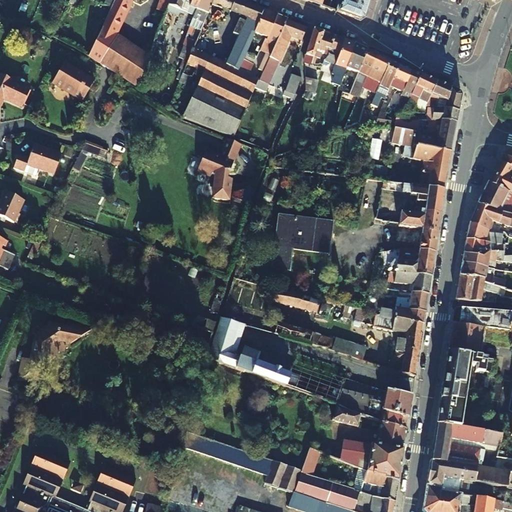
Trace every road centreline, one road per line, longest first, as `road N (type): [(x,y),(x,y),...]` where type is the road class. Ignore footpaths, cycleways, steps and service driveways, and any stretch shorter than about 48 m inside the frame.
road 1 (residential): [(409,511),(442,301)]
road 2 (residential): [(442,301),(470,133)]
road 3 (unknown): [(429,389),(278,343)]
road 4 (residential): [(370,37),(484,82)]
